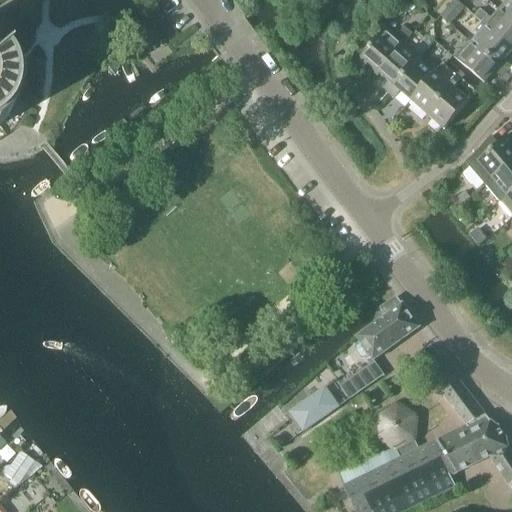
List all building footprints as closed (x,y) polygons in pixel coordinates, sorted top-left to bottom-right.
[(511,0),(505,0),(507,1),(499,11),(511,21),(511,0)] [(463,9),(454,2),(446,11),(455,19),(463,9)] [(488,17),(482,24),(511,50),(511,21),(499,11),(491,20),(488,17)] [(511,53),(511,50),(482,24),(476,32),(479,34),(471,43),(506,74),(511,68),(505,62),(511,53)] [(378,74),(406,43),(412,36),(403,28),(394,38),(386,31),(374,45),(363,58),(356,66),(362,72),(368,65),(378,74)] [(368,39),(357,53),(363,58),(374,45),(368,39)] [(406,43),(378,74),(389,83),(383,90),(389,95),(420,60),(410,52),(413,49),(406,43)] [(506,74),(471,43),(463,52),(460,50),(453,58),(485,85),(494,74),(501,80),(506,84),(511,78),(506,74)] [(0,124),(1,124),(4,121),(7,117),(9,114),(11,111),(13,108),(14,105),(16,100),(16,96),(17,93),(17,89),(17,86),(17,82),(17,79),(16,75),(15,72),(14,70),(13,67),(12,64),(10,61),(8,58),(6,55),(6,54),(5,53),(0,57),(0,124)] [(436,74),(439,71),(431,65),(429,68),(420,60),(389,95),(395,100),(401,94),(411,103),(436,74)] [(476,94),(457,78),(450,86),(436,74),(411,103),(444,132),(469,103),(469,102),(476,94)] [(485,187),(511,164),(511,134),(499,146),(491,137),(473,157),(466,163),(485,187)] [(511,164),(485,187),(499,203),(507,197),(511,192),(511,164)] [(465,193),(457,200),(462,206),(470,199),(465,193)] [(373,361),(418,329),(396,298),(379,310),(385,318),(356,339),(358,342),(355,346),(354,351),(356,356),(360,360),(365,361),(370,359),(373,362),(373,361)] [(394,449),(339,472),(345,487),(343,488),(355,511),(406,511),(455,488),(450,478),(489,459),(506,481),(511,490),(511,454),(508,448),(506,440),(498,428),(491,423),(479,408),(468,395),(468,394),(464,389),(460,382),(457,379),(455,376),(452,373),(450,370),(447,366),(439,355),(422,368),(467,427),(418,451),(413,441),(415,440),(416,418),(397,405),(378,415),(376,437),(377,437),(394,449)] [(373,362),(339,386),(349,400),(384,376),(373,361),(373,362)] [(326,417),(339,408),(325,388),(312,397),(326,417)] [(16,486),(31,463),(17,454),(2,476),(16,486)]
